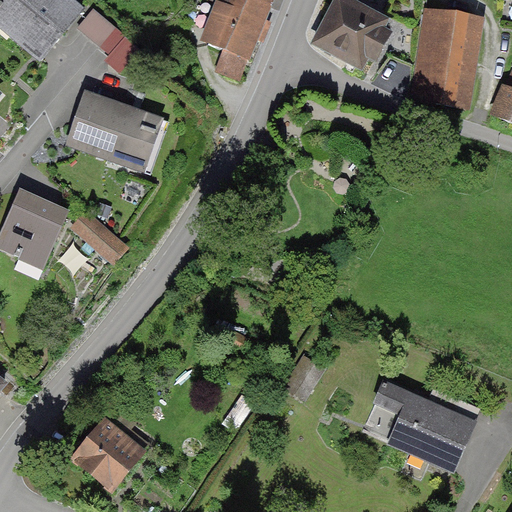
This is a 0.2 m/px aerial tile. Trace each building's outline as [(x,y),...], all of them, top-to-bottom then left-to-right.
[(0,0),(0,22),(43,60),(86,11),(73,0),(0,0)] [(273,0),(227,0),(209,46),(227,53),(220,71),(241,79),(273,0)] [(347,0),(339,0),(315,45),(372,77),(399,29),(347,0)] [(78,29),(111,58),(128,39),(94,10),(78,29)] [(484,20),(425,13),(414,101),(473,108),(484,20)] [(511,74),(494,118),(511,125),(511,74)] [(144,170),(162,120),(89,94),(71,144),(144,170)] [(0,240),(0,248),(44,268),(68,214),(21,193),(0,240)] [(87,217),(77,230),(116,262),(126,249),(87,217)] [(248,339),(226,329),(221,340),(242,351),(248,339)] [(322,369),(308,360),(288,390),(303,399),(322,369)] [(468,442),(482,410),(453,398),(447,411),(385,383),(376,404),(403,416),(391,444),(449,469),(462,439),(468,442)] [(114,497),(148,454),(106,422),(73,465),(114,497)]
